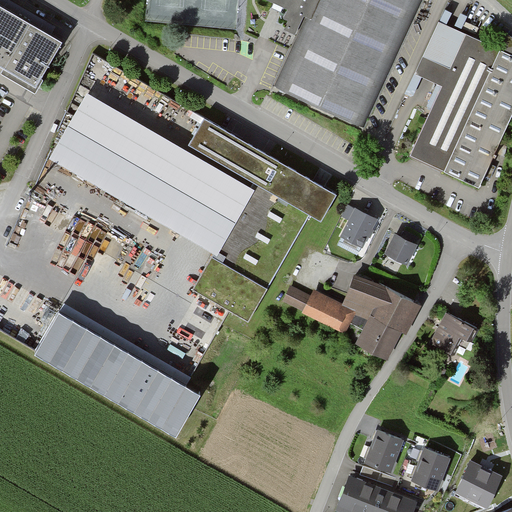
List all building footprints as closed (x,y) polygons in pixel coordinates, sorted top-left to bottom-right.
[(1,0),(0,0),(0,61),(2,63),(0,66),(0,67),(36,88),(43,75),(41,73),(63,35),(2,0),(1,0)] [(270,0),(272,1),(268,8),(282,15),(278,24),(299,34),(314,0),(270,0)] [(314,0),(299,34),(274,86),(318,107),(362,127),(422,0),(314,0)] [(511,50),(438,18),(415,69),(443,83),(411,151),(479,183),(486,168),(511,111),(511,50)] [(308,214),(87,88),(49,153),(214,248),(192,286),(249,318),(308,214)] [(189,140),(320,215),(336,189),(204,114),(189,140)] [(353,207),(347,204),(342,215),(348,218),(340,233),(363,245),(369,233),(377,216),(355,204),(353,207)] [(418,241),(395,230),(385,251),(407,262),(418,241)] [(356,309),(355,314),(367,319),(357,340),(389,355),(402,330),(407,332),(422,303),(401,289),(355,270),(343,302),(356,309)] [(356,309),(343,302),(313,287),(311,292),(291,283),(283,299),(346,331),(355,314),(356,309)] [(59,307),(35,348),(175,430),(199,389),(59,307)] [(466,347),(478,324),(446,309),(439,324),(430,340),(455,353),(460,344),(466,347)] [(400,436),(374,426),(362,458),(388,468),(400,436)] [(416,462),(441,470),(447,453),(422,444),(416,462)] [(471,459),(456,490),(489,504),(501,473),(493,469),(478,462),(471,459)] [(441,470),(416,462),(411,478),(436,486),(441,470)] [(392,477),(360,465),(357,473),(389,485),(392,477)] [(410,511),(415,499),(346,474),(334,507),(346,511),(410,511)]
